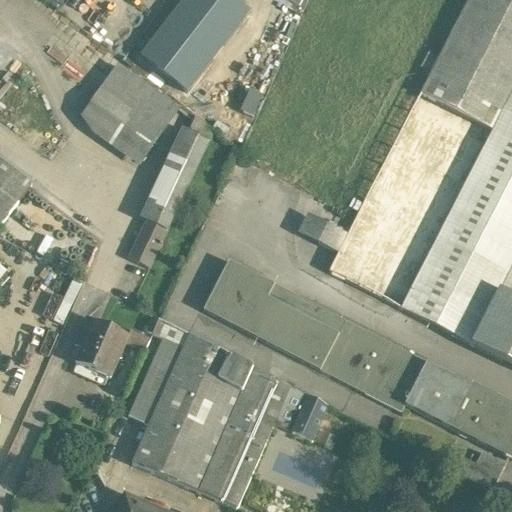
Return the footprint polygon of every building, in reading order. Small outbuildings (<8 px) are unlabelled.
[(188,0),(143,60),(188,94),(246,18),(222,0),(188,0)] [(511,8),(496,0),(470,0),(368,198),(348,238),(338,257),(328,276),(511,370),(511,8)] [(178,111),(118,69),(82,120),(143,162),(178,111)] [(250,90),(245,111),(257,113),(262,93),(250,90)] [(195,119),(127,261),(148,271),(159,248),(160,249),(161,246),(160,245),(213,133),(195,119)] [(30,188),(0,164),(0,226),(1,227),(30,188)] [(297,236),(338,257),(348,238),(307,217),(297,236)] [(426,367),(228,265),(202,315),(400,416),(404,409),(426,367)] [(163,325),(152,320),(145,335),(157,339),(163,325)] [(127,339),(87,321),(74,349),(80,351),(74,366),(109,381),(125,346),(128,339),(127,339)] [(288,389),(163,325),(157,339),(162,341),(127,419),(149,429),(132,467),(233,511),(234,511),(272,427),(288,389)] [(149,342),(129,333),(127,339),(128,339),(125,346),(144,354),(149,342)] [(511,463),(511,410),(426,367),(404,409),(511,464),(511,463)] [(307,399),(288,389),(272,427),(291,436),(307,399)] [(307,399),(291,436),(311,444),(326,409),(307,399)] [(505,468),(481,456),(475,468),(462,462),(456,475),(491,494),(505,468)] [(153,511),(125,499),(119,511),(153,511)]
